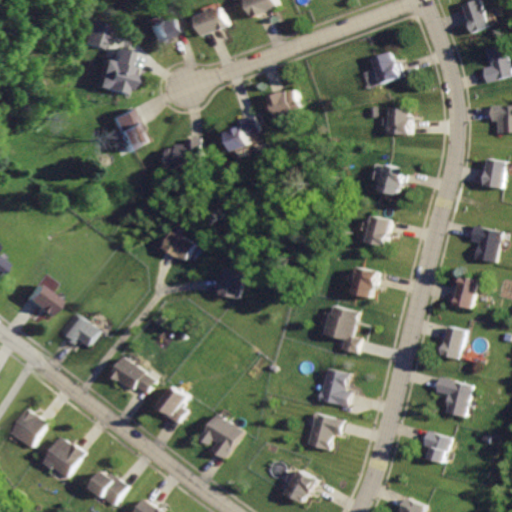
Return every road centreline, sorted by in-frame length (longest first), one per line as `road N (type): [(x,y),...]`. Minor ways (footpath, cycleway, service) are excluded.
road 1 (residential): [(357,511),(380,456),(449,168),(449,97),(418,0)]
road 2 (residential): [(230,511),(0,339)]
road 3 (residential): [(418,0),(183,89)]
